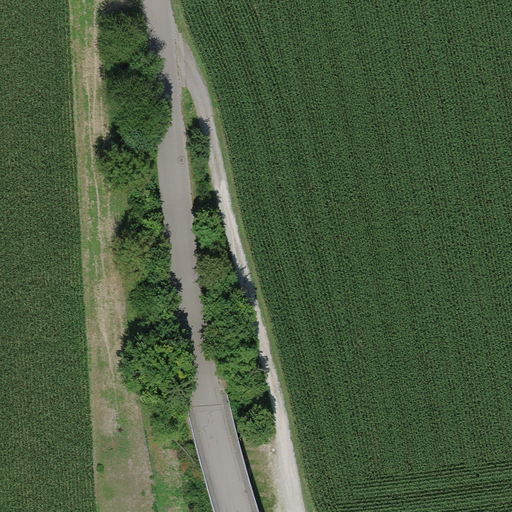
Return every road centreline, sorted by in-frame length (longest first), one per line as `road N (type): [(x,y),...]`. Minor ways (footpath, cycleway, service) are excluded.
road 1 (unclassified): [(157,0),(212,402),(243,511)]
road 2 (track): [(298,511),(204,100),(162,49)]
